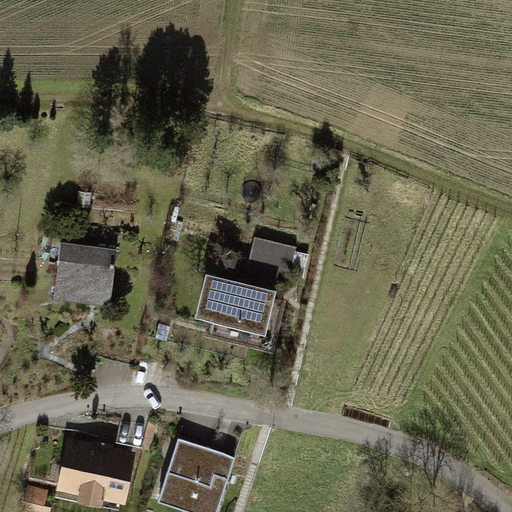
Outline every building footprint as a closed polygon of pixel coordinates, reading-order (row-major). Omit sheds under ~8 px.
[(310,254),(257,241),(251,265),(303,278),(310,254)] [(118,249),(64,242),(56,297),(111,304),(118,249)] [(213,317),(209,332),(273,348),(284,303),(272,300),(274,291),(210,275),(200,313),(213,317)] [(174,365),(181,334),(147,325),(145,334),(139,357),(174,365)] [(139,357),(145,334),(112,326),(104,357),(137,365),(139,357)] [(213,448),(180,437),(160,499),(197,511),(218,511),(234,464),(210,456),(213,448)] [(132,455),(74,443),(65,485),(83,488),(82,496),(102,500),(103,492),(123,496),(132,455)] [(50,499),(33,495),(30,508),(48,511),(50,499)]
